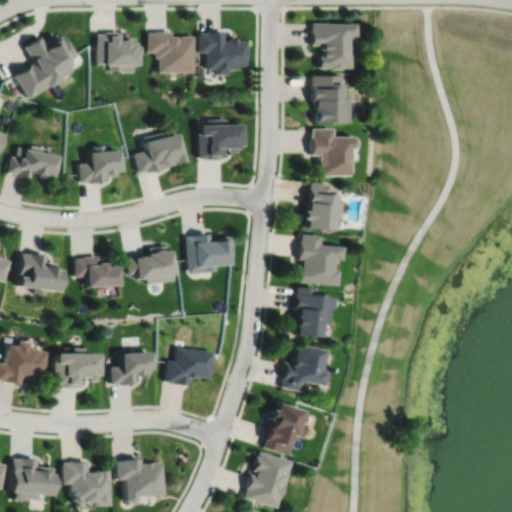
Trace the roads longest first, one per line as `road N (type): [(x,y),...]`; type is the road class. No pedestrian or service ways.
road 1 (residential): [(187,511),(249,340),(270,139),(270,0)]
road 2 (residential): [(264,200),(208,195),(81,220),(0,210)]
road 3 (residential): [(0,418),(156,419),(220,437)]
